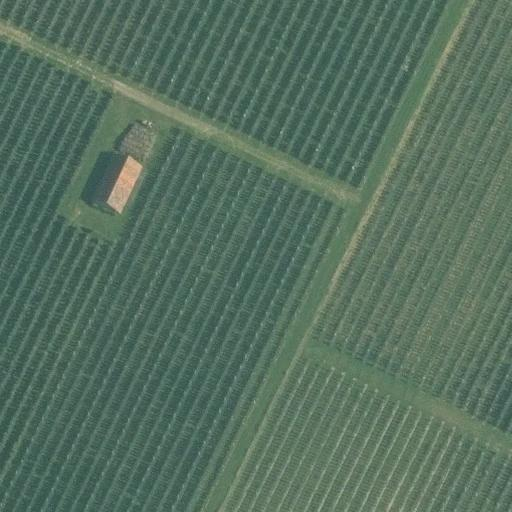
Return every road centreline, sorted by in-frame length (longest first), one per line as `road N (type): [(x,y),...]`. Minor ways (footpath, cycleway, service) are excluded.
road 1 (track): [(210,511),(457,0)]
road 2 (track): [(360,203),(0,31)]
road 3 (track): [(511,448),(293,339)]
